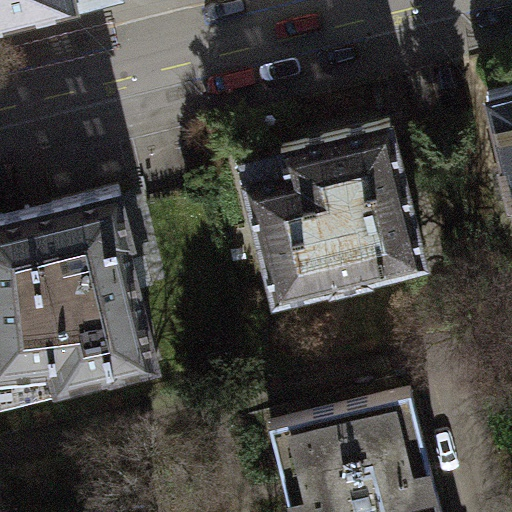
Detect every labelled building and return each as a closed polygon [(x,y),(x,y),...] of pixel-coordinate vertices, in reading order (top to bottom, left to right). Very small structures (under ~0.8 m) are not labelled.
[(0,0),(0,11),(42,0),(0,0)] [(511,83),(482,90),(511,215),(511,83)] [(278,163),(237,173),(266,292),(418,256),(385,117),(273,144),(278,163)] [(0,212),(0,387),(149,357),(115,189),(0,212)] [(290,511),(437,511),(402,377),(265,413),(290,511)]
